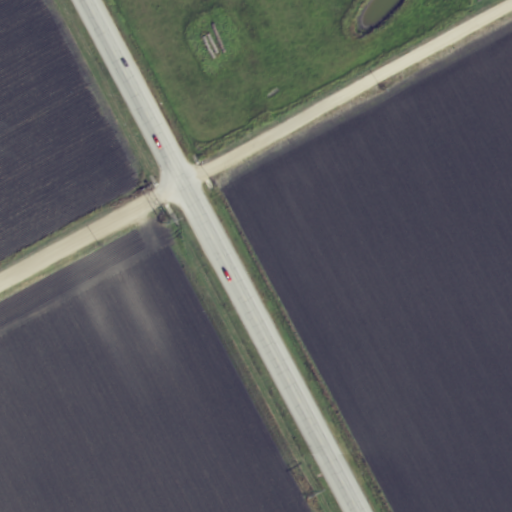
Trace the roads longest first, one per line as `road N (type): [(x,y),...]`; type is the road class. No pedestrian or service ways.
road 1 (residential): [(0,288),(511,6)]
road 2 (primary): [(351,511),(78,0)]
